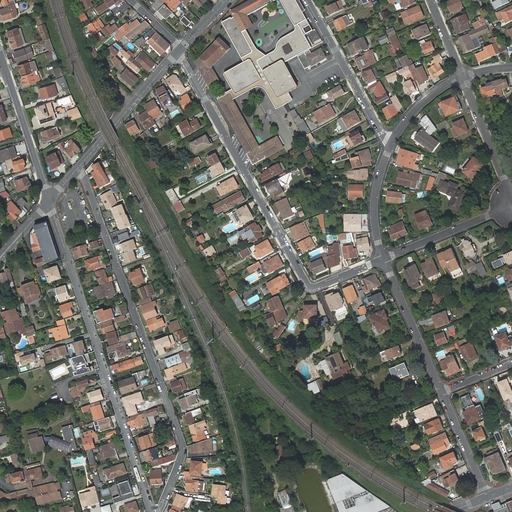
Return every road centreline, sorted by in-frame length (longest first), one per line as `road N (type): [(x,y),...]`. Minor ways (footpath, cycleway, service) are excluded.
road 1 (residential): [(158,511),(183,447),(77,169)]
road 2 (residential): [(383,259),(307,285),(180,48)]
road 3 (tertiary): [(49,201),(152,511)]
road 4 (residential): [(307,0),(389,145)]
road 5 (tertiary): [(77,169),(180,48)]
road 6 (tertiary): [(0,54),(49,201)]
road 7 (residential): [(383,259),(441,392)]
road 8 (residential): [(499,210),(383,259)]
